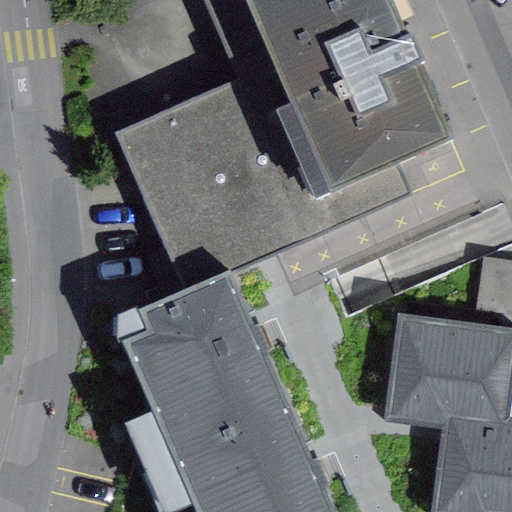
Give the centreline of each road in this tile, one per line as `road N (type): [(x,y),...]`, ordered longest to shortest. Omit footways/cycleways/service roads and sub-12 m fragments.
road 1 (residential): [(14,511),(55,294),(40,127)]
road 2 (residential): [(40,127),(23,0)]
